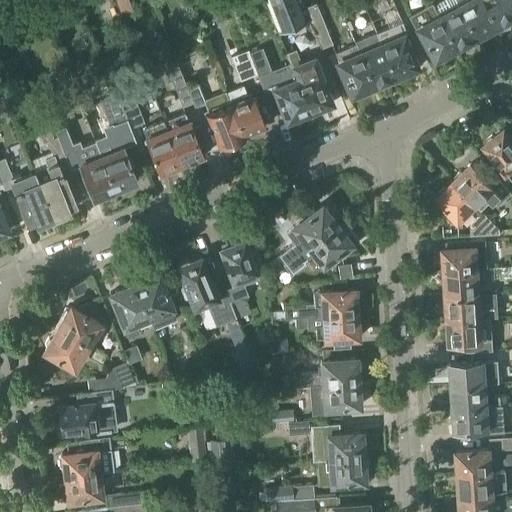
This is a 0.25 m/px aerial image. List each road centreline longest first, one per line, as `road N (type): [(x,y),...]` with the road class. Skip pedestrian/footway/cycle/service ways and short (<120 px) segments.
road 1 (residential): [(0,286),(389,127)]
road 2 (residential): [(411,511),(389,127)]
road 3 (residential): [(22,511),(0,345)]
road 4 (residential): [(389,127),(511,69)]
